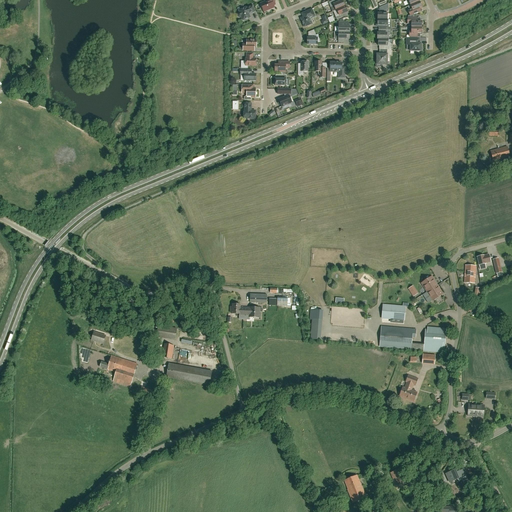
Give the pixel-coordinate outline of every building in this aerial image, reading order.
[(274,7),(273,5),(275,4),(275,3),(273,0),(266,0),(267,1),(260,4),(260,3),(260,4),(263,12),(271,9),(274,8),(274,7)] [(332,12),(333,12),(344,7),(342,1),(340,2),(334,4),(333,1),(328,3),(331,8),(332,12)] [(420,5),(419,2),(410,5),(408,6),(410,10),(408,11),(410,16),(418,13),(421,12),(420,9),(423,8),(421,4),(420,5)] [(242,7),(238,9),(239,12),(238,13),(237,14),(237,15),(237,16),(238,17),(239,17),(240,17),(241,17),(243,21),(249,18),(250,18),(249,14),(255,12),(252,5),(246,8),(243,9),(242,7)] [(344,7),(333,12),(337,20),(339,19),(342,17),(341,15),(347,13),(348,12),(345,6),(344,7)] [(301,19),(304,27),(312,24),(310,19),(315,17),(312,9),(302,14),(303,18),(301,19)] [(377,20),(387,20),(387,13),(386,13),(386,10),(382,10),(381,10),(381,13),(380,13),(376,13),(376,16),(377,16),(377,20)] [(411,24),(411,28),(421,28),(421,25),(422,25),(422,21),(421,21),(417,21),(417,18),(410,18),(409,18),(408,19),(407,24),(411,24)] [(387,26),(387,20),(377,20),(377,23),(376,23),(376,26),(380,26),(380,30),(384,30),(388,30),(388,26),(387,26)] [(338,33),(349,33),(349,26),(348,26),(349,22),(342,22),(339,22),(338,27),(335,27),(335,33),(338,33)] [(420,37),(420,35),(422,35),(422,31),(421,31),(421,28),(411,28),(411,31),(409,31),(409,37),(420,37)] [(390,30),(388,30),(384,30),(384,33),(378,33),(377,33),(377,40),(378,40),(388,40),(388,37),(389,37),(390,35),(390,30)] [(319,36),(318,35),(316,35),(315,33),(311,35),(311,38),(308,38),(307,38),(307,45),(317,45),(317,42),(319,42),(319,40),(319,38),(319,36)] [(349,39),(349,33),(338,33),(338,39),(338,43),(348,43),(348,39),(349,39)] [(420,44),(420,39),(406,38),(406,45),(410,45),(410,51),(421,52),(421,51),(422,51),(422,50),(422,48),(422,47),(421,47),(421,44),(420,44)] [(243,44),(243,51),(254,51),(254,47),(256,47),(256,40),(247,40),(247,44),(243,44)] [(388,43),(388,40),(378,40),(378,46),(379,46),(385,46),(385,50),(391,50),(391,45),(390,43),(388,43)] [(391,55),(391,50),(385,50),(385,55),(379,55),(377,55),(377,61),(376,61),(376,67),(377,68),(382,68),(382,65),(387,65),(387,59),(389,59),(389,55),(391,55)] [(246,59),(245,59),(245,62),(241,62),(241,69),(248,69),(248,66),(256,66),(256,59),(253,59),(253,54),(246,54),(246,59)] [(301,69),(298,69),(298,75),(303,75),(303,72),(308,72),(308,62),(305,62),(304,61),(303,61),(302,62),(301,62),(301,64),(301,69)] [(322,68),(321,67),(321,64),(321,62),(320,62),(319,61),(318,62),(317,62),(315,62),(315,72),(318,72),(318,74),(319,76),(320,76),(320,78),(325,78),(325,68),(322,68)] [(338,78),(345,78),(345,73),(346,73),(346,67),(342,67),(342,63),(336,63),(334,63),(334,62),(332,61),(331,62),(331,63),(330,62),(330,72),(338,72),(338,78)] [(289,68),(289,62),(279,62),(279,65),(275,65),(275,68),(274,68),(274,71),(275,72),(285,72),(285,68),(289,68)] [(244,81),(247,81),(249,83),(251,81),(256,81),(256,74),(251,74),(251,70),(240,70),(240,75),(244,75),(244,81)] [(279,79),(276,79),(275,79),(275,81),(274,81),(274,85),(275,85),(275,86),(286,86),(286,79),(287,75),(279,75),(279,79)] [(249,85),(249,86),(242,86),(242,92),(244,93),(247,93),(247,96),(244,98),(244,100),(251,100),(251,98),(255,98),(255,96),(255,97),(255,90),(255,88),(253,88),(253,85),(249,85)] [(289,96),(290,98),(298,95),(296,89),(291,89),(291,94),(285,94),(285,97),(282,98),(283,98),(289,96)] [(280,105),(281,107),(292,103),(290,98),(289,96),(283,98),(279,100),(279,101),(278,102),(278,103),(278,104),(279,105),(280,105)] [(244,111),(244,119),(255,119),(255,111),(251,111),(251,104),(245,104),(244,111)] [(493,162),(510,158),(507,148),(491,152),(493,162)] [(491,262),(489,255),(484,256),(477,258),(479,266),(485,264),(491,262)] [(465,266),(464,283),(475,284),(476,267),(465,266)] [(421,283),(433,301),(443,294),(432,277),(421,283)] [(417,294),(415,290),(413,286),(408,289),(411,292),(413,296),(417,294)] [(267,304),(267,295),(250,294),(250,303),(267,304)] [(243,320),(244,308),(240,308),(240,305),(233,304),(233,307),(231,307),(230,313),(232,313),(232,314),(240,314),(240,320),(243,320)] [(406,307),(394,306),(383,305),(382,319),(404,321),(406,307)] [(251,308),(244,308),(243,320),(248,320),(248,318),(254,318),(254,319),(259,319),(259,318),(260,318),(261,313),(260,313),(261,308),(251,308)] [(310,319),(312,320),(311,340),(322,340),(323,310),(310,310),(310,319)] [(175,340),(177,329),(158,326),(157,337),(175,340)] [(411,350),(412,340),(412,338),(415,338),(416,330),(382,327),(380,347),(411,350)] [(424,352),(442,353),(442,348),(444,348),(446,333),(444,333),(444,329),(428,328),(428,330),(426,330),(424,351),(424,352)] [(94,333),(92,340),(103,344),(105,336),(94,333)] [(174,346),(164,345),(162,358),(172,359),(174,346)] [(422,363),(435,364),(435,356),(423,355),(422,363)] [(138,365),(112,356),(109,365),(102,362),(100,368),(116,373),(113,382),(130,387),(138,365)] [(209,386),(212,372),(169,364),(166,378),(209,386)] [(401,394),(400,396),(414,402),(417,393),(411,391),(413,385),(415,386),(418,379),(408,376),(406,382),(407,383),(405,388),(403,388),(402,390),(401,390),(400,393),(401,394)] [(152,390),(142,387),(140,392),(138,391),(137,394),(143,396),(143,395),(146,395),(146,396),(149,398),(152,390)] [(483,417),(483,416),(484,406),(469,405),(468,416),(483,417)] [(459,472),(457,468),(449,471),(449,473),(446,474),(449,482),(457,479),(459,482),(462,480),(464,484),(468,482),(465,473),(466,473),(464,469),(459,472)] [(405,482),(402,476),(399,469),(390,473),(393,480),(395,479),(397,485),(405,482)] [(357,476),(344,481),(349,491),(348,491),(353,503),(357,501),(356,498),(359,496),(360,500),(366,497),(362,486),(361,487),(357,476)] [(366,507),(369,511),(380,511),(383,510),(382,507),(380,508),(376,502),(366,507)]
